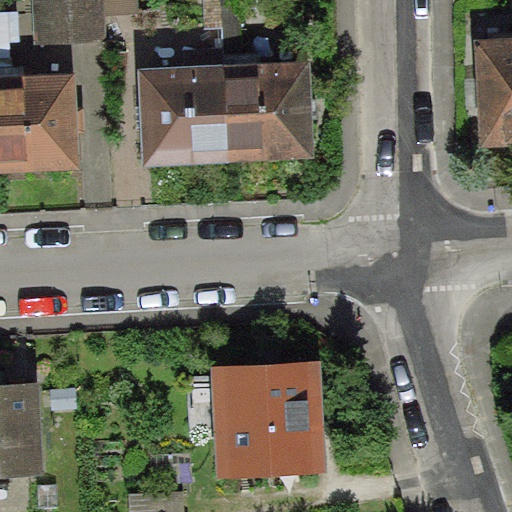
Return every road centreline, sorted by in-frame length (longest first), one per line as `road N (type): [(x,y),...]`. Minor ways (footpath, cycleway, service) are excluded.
road 1 (residential): [(401,243),(0,261)]
road 2 (residential): [(401,243),(473,511)]
road 3 (residential): [(398,0),(401,243)]
